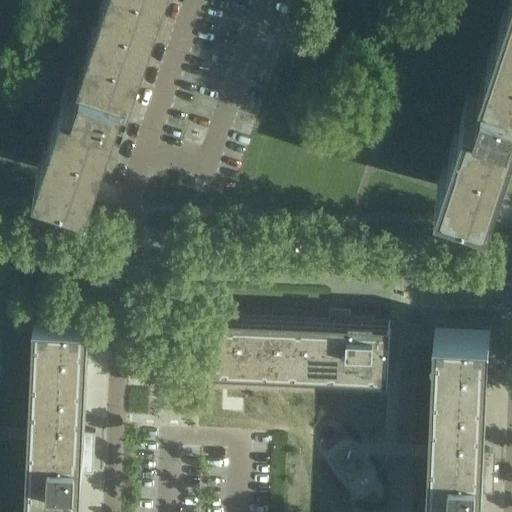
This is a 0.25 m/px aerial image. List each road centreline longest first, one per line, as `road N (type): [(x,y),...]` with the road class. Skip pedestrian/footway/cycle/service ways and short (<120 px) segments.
road 1 (tertiary): [(511,265),(126,248)]
road 2 (residential): [(121,374),(370,388)]
road 3 (residential): [(115,511),(121,374)]
road 4 (residential): [(121,374),(126,248)]
road 5 (tertiary): [(126,248),(0,244)]
